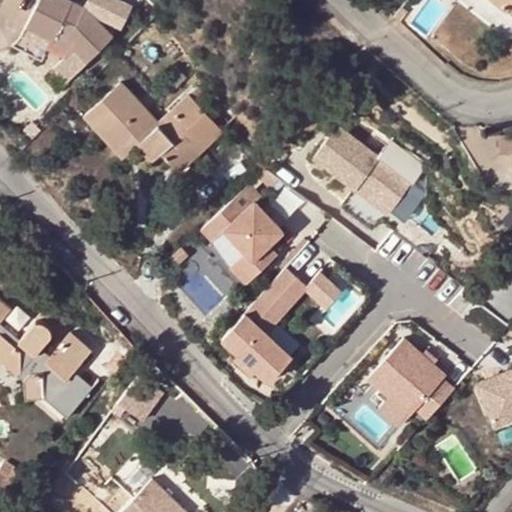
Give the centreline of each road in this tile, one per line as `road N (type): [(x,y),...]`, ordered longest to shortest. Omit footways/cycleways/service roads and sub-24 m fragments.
road 1 (residential): [(396,511),(311,473),(0,182)]
road 2 (residential): [(347,0),(436,82),(486,99),(511,96)]
